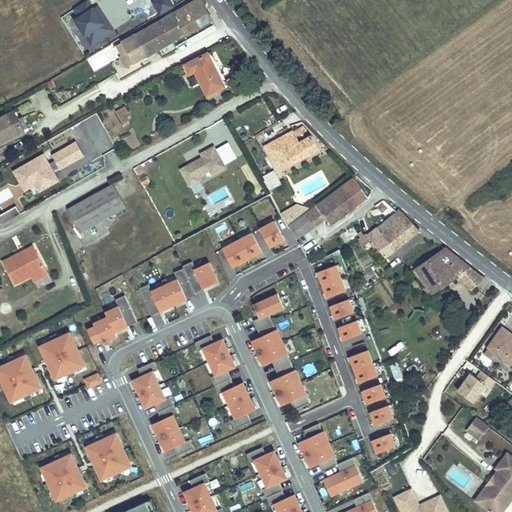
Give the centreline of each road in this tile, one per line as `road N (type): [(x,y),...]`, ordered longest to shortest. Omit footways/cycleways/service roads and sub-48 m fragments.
road 1 (tertiary): [(511,283),(320,125),(218,0)]
road 2 (unknown): [(285,82),(11,237)]
road 3 (residential): [(183,511),(118,378),(127,352),(226,314)]
road 4 (residential): [(280,430),(352,398),(300,254)]
road 5 (residential): [(226,314),(280,430)]
